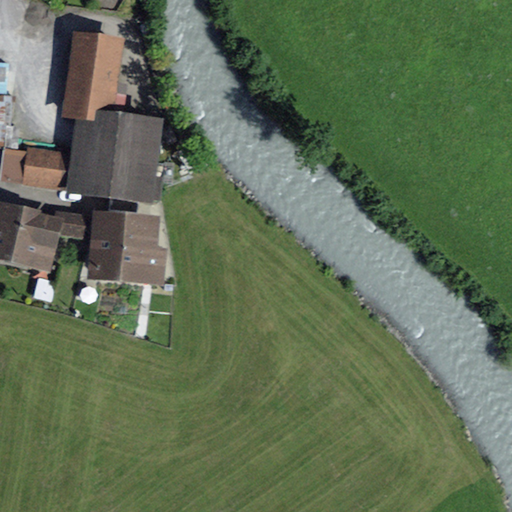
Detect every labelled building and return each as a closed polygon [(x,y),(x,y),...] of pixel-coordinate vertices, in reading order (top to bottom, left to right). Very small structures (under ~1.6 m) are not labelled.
[(67,115),(82,117),(107,120),(118,45),(100,42),(101,35),(80,32),(67,115)] [(157,127),(107,120),(82,117),(77,158),(30,151),(25,184),(111,196),(139,200),(159,203),(162,185),(149,184),(157,127)] [(109,211),(137,215),(139,200),(111,196),(109,211)] [(0,253),(47,265),(55,234),(56,231),(41,228),(42,222),(2,212),(0,222),(0,253)] [(59,214),(56,231),(55,234),(89,239),(92,219),(59,214)] [(99,219),(96,252),(98,252),(96,272),(158,277),(160,249),(142,247),(144,226),(108,222),(108,220),(99,219)]
